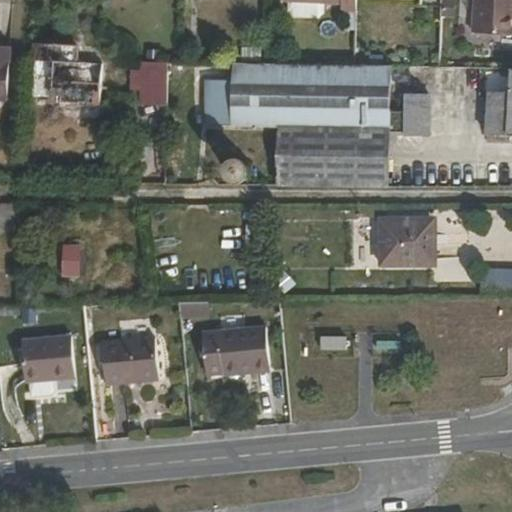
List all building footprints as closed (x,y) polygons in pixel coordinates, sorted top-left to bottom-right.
[(355,10),(354,0),(283,0),(285,0),(285,12),(290,17),(315,17),(320,12),(320,1),(337,1),(337,9),(355,10)] [(511,0),(472,0),(472,14),(471,31),(511,33),(511,27),(511,0)] [(471,31),(472,14),(455,13),(453,45),(471,45),(471,31)] [(73,61),(74,44),(34,43),(31,98),(98,103),(102,63),(73,61)] [(0,45),(0,98),(6,98),(9,46),(0,45)] [(140,102),(164,101),(164,60),(141,59),(140,102)] [(276,126),(386,127),(387,67),(231,64),(231,79),(204,79),(204,124),(276,126)] [(507,140),(507,135),(508,90),(486,90),(484,139),(507,140)] [(427,132),(427,93),(403,93),(402,108),(389,108),(389,132),(427,132)] [(386,127),(276,126),(276,186),(385,186),(386,127)] [(228,179),(230,181),(234,183),(238,183),(242,182),(245,180),(247,177),(248,173),(248,170),(247,166),(245,163),(242,161),(238,160),(235,160),(231,162),(228,164),(226,167),(225,171),(226,175),(228,179)] [(0,202),(0,229),(9,229),(9,203),(0,202)] [(382,215),(382,204),(356,204),(356,215),(382,215)] [(438,256),(462,256),(461,212),(437,213),(438,256)] [(431,261),(431,220),(381,220),(380,262),(431,261)] [(79,275),(79,243),(62,243),(62,275),(79,275)] [(511,261),(497,261),(496,292),(511,292),(511,261)] [(181,318),(210,318),(210,301),(181,301),(181,318)] [(469,323),(469,321),(470,315),(467,311),(461,307),(455,308),(451,311),(449,317),(450,322),(453,326),(457,328),(461,328),(464,327),(466,326),(469,323)] [(268,369),(264,325),(203,331),(207,374),(268,369)] [(51,379),(55,379),(55,374),(74,372),(70,335),(19,339),(23,381),(27,381),(29,396),(48,394),(52,389),(51,379)] [(157,377),(152,335),(102,340),(105,383),(157,377)] [(348,350),(348,336),(321,337),(321,351),(348,350)] [(496,346),(486,346),(484,348),(484,355),(497,355),(496,346)]
